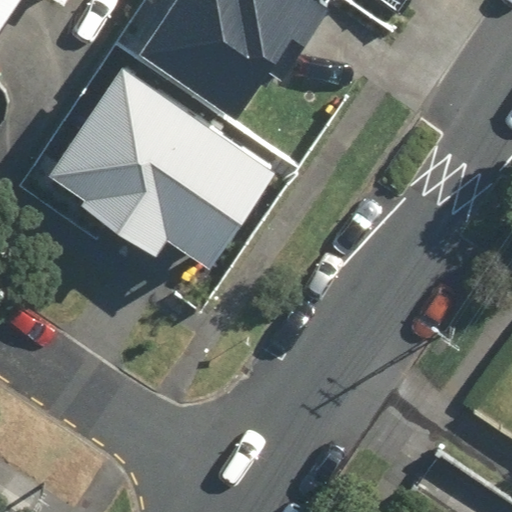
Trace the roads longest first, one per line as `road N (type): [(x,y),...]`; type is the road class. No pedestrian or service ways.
road 1 (residential): [(511,95),(236,502)]
road 2 (residential): [(236,502),(0,341)]
